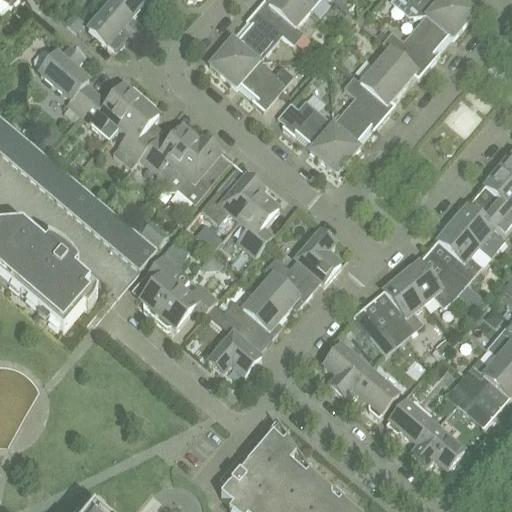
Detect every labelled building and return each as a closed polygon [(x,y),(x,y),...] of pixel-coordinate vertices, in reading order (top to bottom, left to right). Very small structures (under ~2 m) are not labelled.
[(131,24),(131,23),(143,9),(156,20),(168,6),(160,0),(103,0),(112,7),(131,24)] [(310,16),(291,0),(276,0),(271,6),(267,2),(255,16),(274,33),(282,40),(293,50),(303,39),(295,33),(310,16)] [(291,0),(310,16),(322,0),(325,0),(332,5),(335,0),(291,0)] [(341,0),(335,0),(332,5),(339,12),(342,9),(341,0)] [(400,0),(425,21),(475,17),(455,0),(400,0)] [(144,34),(131,23),(131,24),(112,7),(88,35),(107,52),(108,50),(116,57),(127,44),(132,48),(144,34)] [(209,70),(259,66),(282,40),(274,33),(255,16),(247,26),(251,29),(236,46),(232,43),(209,70)] [(475,17),(425,21),(403,47),(402,47),(411,54),(410,54),(429,71),(437,61),(433,58),(448,41),(452,44),(475,17)] [(417,85),(429,71),(410,54),(411,54),(402,47),(403,47),(391,37),(382,48),(389,54),(375,71),(401,94),(413,81),(417,85)] [(67,109),(81,121),(99,99),(87,88),(88,87),(74,74),(85,61),(71,49),(60,62),(56,59),(54,61),(47,55),(42,55),(34,65),(34,69),(42,75),(39,78),(71,105),(67,109)] [(259,66),(209,70),(236,94),(239,90),(257,104),(253,108),(263,117),(286,89),(259,66)] [(401,94),(375,71),(360,88),(353,82),(343,93),(354,103),(355,102),(363,109),(382,125),(394,111),(390,108),(401,94)] [(109,107),(99,99),(81,121),(108,144),(118,133),(144,103),(133,93),(126,94),(123,91),(109,107)] [(374,135),(382,125),(363,109),(355,102),(354,103),(332,129),(336,179),(359,152),(355,149),(370,131),(374,135)] [(130,174),(140,163),(139,163),(158,141),(149,133),(158,121),(156,119),(155,112),(144,103),(118,133),(127,141),(112,158),(130,174)] [(309,156),(336,179),(332,129),(305,106),(297,115),(290,109),(277,124),(284,130),(282,133),(291,141),(295,137),(312,152),(309,156)] [(0,157),(138,274),(156,253),(47,160),(0,120),(0,157)] [(163,191),(203,145),(191,135),(185,136),(182,133),(168,149),(158,141),(139,163),(140,163),(158,178),(158,187),(163,191)] [(220,160),(203,145),(163,191),(169,196),(175,196),(176,194),(194,210),(210,191),(201,183),(220,160)] [(511,186),(511,159),(511,161),(505,161),(495,172),(511,186)] [(503,210),(494,219),(511,234),(511,186),(495,172),(485,183),(486,190),(483,193),(503,210)] [(228,219),(237,227),(263,197),(246,181),(226,205),(216,196),(200,215),(218,231),(228,219)] [(263,197),(237,227),(247,235),(237,246),(255,262),(274,240),(264,232),(278,216),(275,213),(275,206),(263,197)] [(458,216),(448,227),(478,253),(486,244),(498,253),(511,236),(511,234),(494,219),(486,229),(467,212),(464,215),(458,216)] [(158,253),(169,240),(152,226),(151,228),(141,219),(131,231),(158,253)] [(455,265),(447,274),(466,290),(482,272),(470,262),(478,253),(448,227),(438,238),(439,245),(436,248),(455,265)] [(51,248),(47,246),(45,250),(37,243),(28,236),(22,231),(0,232),(0,281),(63,336),(83,312),(87,315),(90,312),(92,309),(93,307),(95,304),(96,301),(97,298),(97,295),(74,275),(78,272),(75,269),(73,265),(71,262),(68,259),(65,257),(62,254),(58,252),(55,250),(51,248)] [(287,275),(312,297),(320,287),(324,290),(340,271),(327,259),(334,250),(320,237),(288,274),(287,275)] [(154,324),(180,294),(171,286),(181,274),(187,258),(174,246),(144,281),(153,289),(139,305),(142,308),(143,315),(154,324)] [(300,311),(312,297),(287,275),(288,274),(274,262),(264,274),(272,280),(257,297),(284,320),(295,307),(300,311)] [(466,290),(447,274),(434,288),(419,268),(416,270),(409,270),(398,279),(423,310),(433,302),(442,314),(454,304),(457,301),(479,320),(488,309),(466,290)] [(414,318),(423,310),(398,279),(386,288),(386,295),(383,298),(399,317),(389,325),(405,345),(423,329),(414,318)] [(180,294),(154,324),(165,334),(172,333),(175,336),(189,320),(198,328),(217,306),(199,290),(189,302),(180,294)] [(223,318),(239,331),(240,330),(265,351),(277,337),(273,333),(284,320),(257,297),(243,314),(234,306),(223,318)] [(384,361),(395,353),(379,334),(363,314),(353,322),(369,342),(384,361)] [(380,333),(379,334),(395,353),(405,345),(389,325),(380,333)] [(497,364),(511,376),(511,329),(509,327),(486,354),(497,364)] [(257,361),(265,351),(240,330),(239,331),(208,368),(222,381),(230,372),(244,383),(261,364),(257,361)] [(344,405),(352,396),(351,395),(368,376),(340,352),(323,371),(337,383),(329,392),(344,405)] [(462,381),(481,397),(489,388),(509,404),(511,401),(511,376),(497,364),(489,373),(478,363),(462,381)] [(351,395),(352,396),(367,409),(368,416),(378,424),(398,401),(368,376),(351,395)] [(462,381),(454,391),(472,408),(481,397),(462,381)] [(464,417),(472,408),(454,391),(445,401),(464,417)] [(418,453),(435,433),(405,408),(385,431),(395,439),(402,439),(418,452),(418,453)] [(418,453),(418,452),(410,461),(425,474),(433,465),(447,477),(463,457),(435,433),(418,453)] [(348,511),(308,478),(278,434),(257,459),(249,467),(247,470),(243,467),(236,471),(225,479),(224,479),(223,480),(223,481),(223,482),(223,483),(224,484),(231,490),(230,491),(220,502),(232,511),(348,511)]
